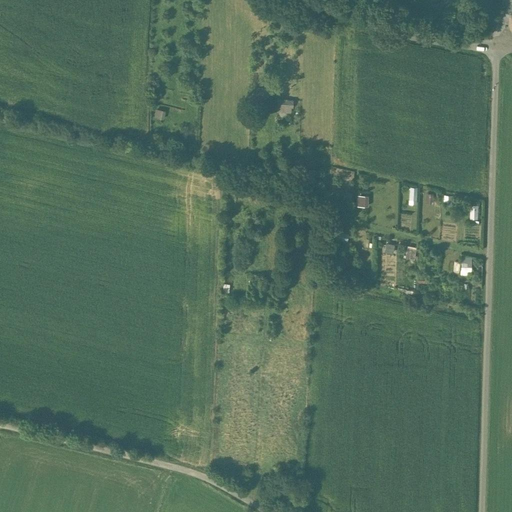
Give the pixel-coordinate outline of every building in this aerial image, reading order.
[(293,111),(293,98),(278,98),(277,111),(293,111)] [(164,119),(166,110),(157,108),(155,116),(164,119)] [(410,203),(417,203),(418,186),(410,185),(410,203)] [(426,202),(434,202),(434,192),(426,192),(426,202)] [(357,194),(357,205),(369,205),(369,194),(357,194)] [(479,203),(471,203),(470,217),(479,218),(479,203)] [(348,242),(350,233),(338,230),(336,240),(348,242)] [(394,252),(396,244),(387,241),(385,250),(394,252)] [(406,257),(415,257),(416,246),(407,245),(406,257)] [(461,271),(473,271),(473,257),(461,257),(461,271)]
